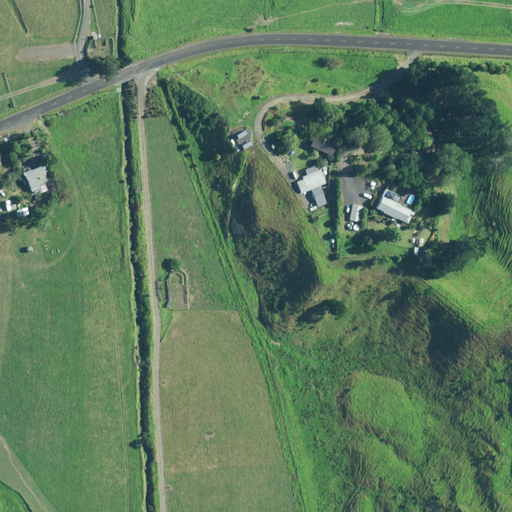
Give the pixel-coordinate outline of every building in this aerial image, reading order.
[(45,174),(41,166),(29,171),(28,170),(22,173),(31,191),(38,188),(42,196),(49,193),(41,175),(45,174)] [(325,189),(323,190),(322,187),(320,188),(319,185),(323,184),(325,183),(320,169),(301,177),(302,179),(296,182),(300,193),(311,189),(318,207),(327,203),(324,197),(328,196),(325,189)] [(398,196),(389,192),(386,199),(381,196),(375,208),(406,223),(409,217),(407,215),(409,210),(395,203),(398,196)] [(362,206),(352,204),(349,220),(359,221),(362,206)] [(28,214),(26,207),(17,210),(19,216),(28,214)]
